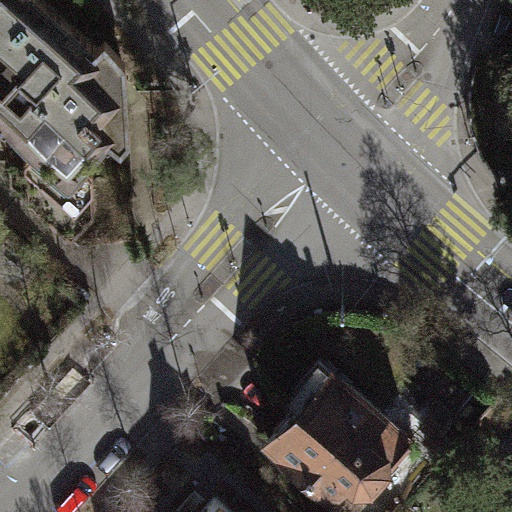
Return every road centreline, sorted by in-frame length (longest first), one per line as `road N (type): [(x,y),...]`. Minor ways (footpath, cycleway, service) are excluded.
road 1 (residential): [(13,511),(341,150)]
road 2 (tertiary): [(511,298),(341,150)]
road 3 (tertiary): [(341,150),(202,0)]
road 4 (residential): [(341,150),(458,0)]
